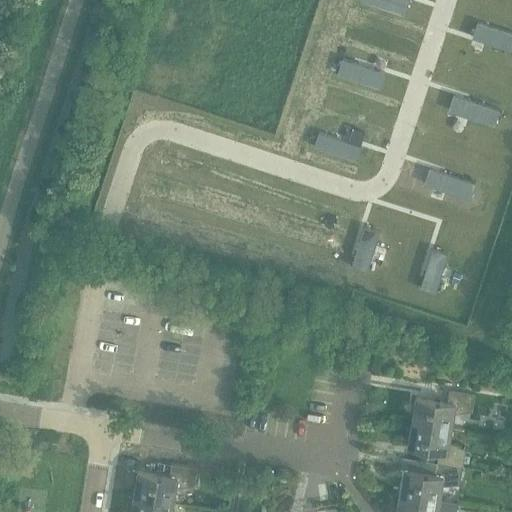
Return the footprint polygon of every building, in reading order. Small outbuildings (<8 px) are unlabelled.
[(361,0),(362,1),(404,15),(408,0),(361,0)] [(478,22),(473,37),(474,38),(511,50),(511,32),(480,23),(478,22)] [(343,59),(338,74),(380,88),(385,73),(343,59)] [(454,95),(449,110),(494,125),(499,110),(454,95)] [(319,132),(314,147),(356,161),(361,146),(319,132)] [(430,168),(425,184),(470,199),(475,183),(430,168)] [(364,227),(352,266),(360,269),(367,271),(380,232),(375,230),(364,227)] [(433,249),(420,288),(436,293),(448,253),(433,249)] [(414,396),(410,420),(450,427),(453,411),(470,409),(473,392),(447,388),(445,401),(414,396)] [(437,450),(435,462),(461,466),(464,447),(448,440),(450,427),(410,420),(406,445),(437,450)] [(137,468),(133,494),(173,501),(176,486),(193,484),(196,466),(169,462),(167,473),(137,468)] [(402,468),(398,493),(438,499),(441,484),(458,482),(461,466),(435,462),(433,474),(402,468)] [(456,511),(458,503),(438,500),(438,499),(398,493),(394,511),(456,511)] [(171,511),(173,501),(133,494),(129,511),(171,511)]
